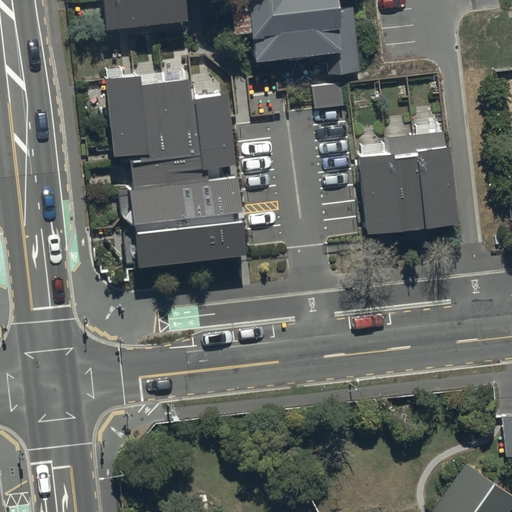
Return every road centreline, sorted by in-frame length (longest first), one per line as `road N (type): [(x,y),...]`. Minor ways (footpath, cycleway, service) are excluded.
road 1 (residential): [(50,384),(511,335)]
road 2 (tertiary): [(50,384),(6,0)]
road 3 (tertiary): [(63,511),(50,384)]
